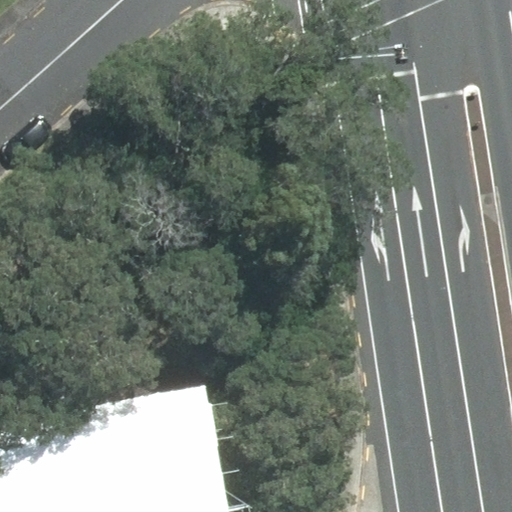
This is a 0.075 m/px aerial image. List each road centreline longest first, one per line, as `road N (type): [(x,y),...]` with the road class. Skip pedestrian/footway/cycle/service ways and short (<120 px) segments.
road 1 (primary): [(455,511),(372,0)]
road 2 (residential): [(0,109),(124,0)]
